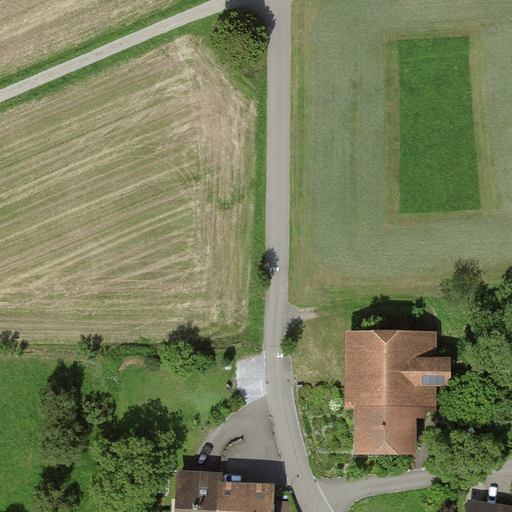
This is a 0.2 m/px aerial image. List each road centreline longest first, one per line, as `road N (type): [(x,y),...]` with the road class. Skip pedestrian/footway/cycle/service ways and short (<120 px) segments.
road 1 (unclassified): [(315,511),(278,388),(279,0)]
road 2 (track): [(277,320),(375,305),(426,309),(433,319),(432,478)]
road 3 (track): [(239,0),(0,97)]
